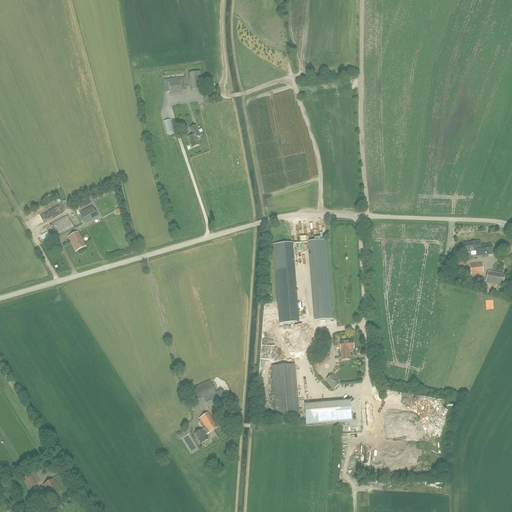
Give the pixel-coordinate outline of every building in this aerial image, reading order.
[(202,89),(201,72),(189,73),(191,90),(202,89)] [(186,91),(185,77),(164,79),(165,93),(170,92),(170,94),(183,92),(182,91),(186,91)] [(164,122),(167,134),(174,133),(171,120),(164,122)] [(196,135),(197,138),(200,136),(196,126),(190,128),(193,136),(196,135)] [(196,135),(193,136),(188,138),(190,144),(191,144),(192,148),(199,145),(197,138),(196,135)] [(80,213),(84,221),(97,215),(93,206),(80,213)] [(55,231),(51,233),(52,236),(72,225),(68,216),(52,224),(55,231)] [(69,237),(74,247),(76,251),(85,246),(78,232),(69,237)] [(333,320),(328,241),(310,242),(315,321),(333,320)] [(480,246),(480,244),(480,241),(464,244),(465,252),(476,251),(476,247),(480,246)] [(290,244),(276,245),(278,307),(282,307),(282,315),(280,315),(280,324),(285,324),(285,327),(281,327),(281,336),(292,335),(291,331),(297,330),(297,325),(292,325),(292,321),(293,321),(293,314),(292,314),(290,275),(289,275),(289,272),(291,272),(290,244)] [(476,251),(477,256),(481,255),(493,254),(492,251),(493,250),(493,248),(492,247),(491,244),(480,246),(480,244),(480,246),(476,247),(476,251)] [(461,266),(468,261),(465,257),(458,262),(461,266)] [(471,275),(483,273),(482,263),(470,264),(471,275)] [(503,286),(505,274),(488,271),(486,282),(503,286)] [(341,350),(342,350),(342,360),(350,360),(349,349),(354,349),(354,341),(349,341),(340,341),(341,350)] [(314,361),(317,367),(330,360),(327,353),(314,361)] [(276,417),(299,415),(295,365),(272,367),(276,417)] [(335,388),(339,384),(337,382),(338,381),(332,375),(326,380),(332,387),(333,386),(335,388)] [(220,378),(216,379),(218,385),(223,384),(229,401),(233,399),(227,380),(221,382),(220,378)] [(209,410),(220,405),(223,412),(228,410),(225,403),(228,401),(223,389),(215,392),(210,380),(193,388),(198,401),(204,398),(209,410)] [(351,421),(350,401),(305,405),(306,425),(351,421)] [(209,412),(199,419),(206,428),(202,430),(202,429),(195,434),(201,444),(208,439),(205,435),(209,433),(218,427),(209,412)] [(179,439),(186,435),(183,430),(176,434),(179,439)] [(419,444),(418,436),(402,436),(402,444),(419,444)] [(29,489),(40,482),(34,472),(23,478),(29,489)] [(51,497),(61,491),(53,479),(44,485),(51,497)]
